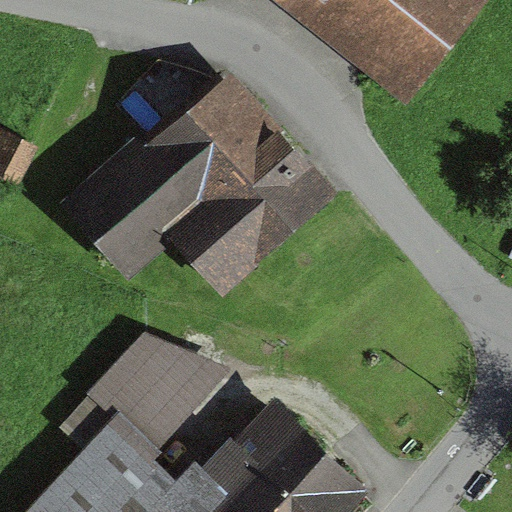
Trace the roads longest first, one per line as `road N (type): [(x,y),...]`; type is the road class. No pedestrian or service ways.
road 1 (residential): [(511,322),(481,304),(274,59),(202,27),(57,0)]
road 2 (unclassified): [(511,390),(413,511)]
